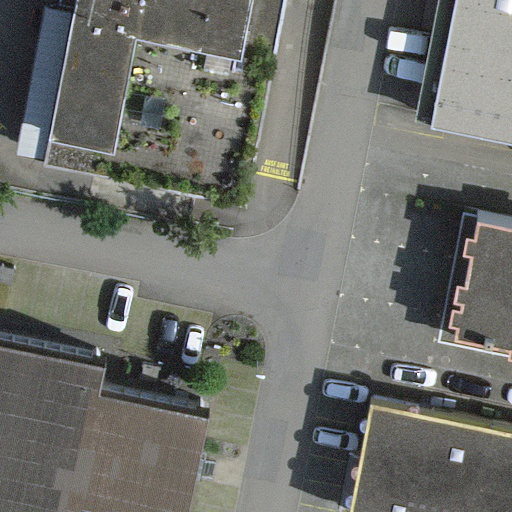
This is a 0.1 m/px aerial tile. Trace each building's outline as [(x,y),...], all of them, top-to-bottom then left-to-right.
[(77,0),(51,145),(252,181),(285,0),(77,0)] [(511,0),(455,0),(434,111),(511,125),(511,0)] [(511,211),(468,202),(442,327),(511,341),(511,211)] [(0,511),(177,511),(202,396),(90,373),(96,343),(0,323),(0,511)] [(511,511),(511,410),(378,385),(356,503),(407,511),(511,511)]
